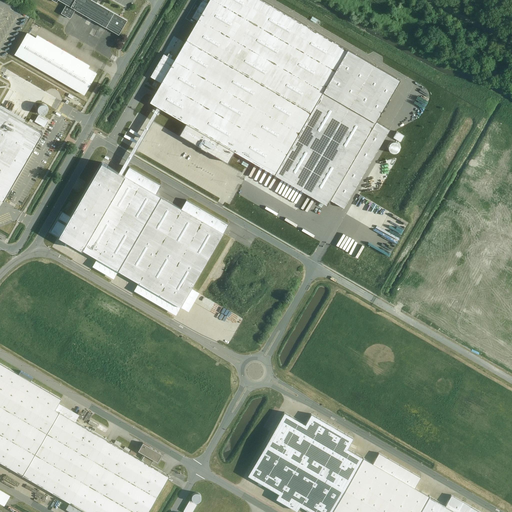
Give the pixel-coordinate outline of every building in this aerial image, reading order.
[(75,9),(119,35),(128,19),(97,1),(97,0),(53,0),(56,2),(57,0),(61,0),(66,3),(60,11),(70,17),(75,9)] [(348,53),(350,49),(265,0),(208,0),(208,2),(204,0),(202,0),(192,17),(197,20),(174,59),(164,53),(151,76),(161,82),(150,101),(187,122),(180,134),(228,162),(236,150),(278,174),(326,91),(348,53)] [(26,30),(13,52),(84,93),(97,71),(88,66),(89,64),(36,33),(35,35),(26,30)] [(398,81),(348,53),(326,91),(375,120),(398,81)] [(375,120),(326,91),(278,174),(330,204),(331,201),(377,122),(378,121),(375,120)] [(43,115),(47,112),(48,108),(46,105),(41,104),(38,107),(38,112),(40,114),(43,115)] [(0,107),(0,199),(3,201),(43,132),(0,107)] [(48,121),(38,115),(35,121),(45,127),(48,121)] [(388,129),(377,122),(331,201),(343,208),(388,129)] [(101,163),(58,237),(97,260),(92,268),(113,280),(118,272),(139,283),(134,292),(176,316),(181,308),(189,312),(199,294),(191,289),(228,225),(186,201),(181,210),(156,195),(161,186),(130,168),(124,177),(101,163)] [(59,397),(0,362),(0,460),(21,472),(57,410),(74,420),(78,413),(57,401),(59,397)] [(74,420),(57,410),(21,472),(70,500),(105,438),(74,420)] [(306,423),(284,410),(247,473),(279,491),(275,498),(296,510),(300,503),(314,511),(328,511),(361,455),(347,447),(345,446),(351,436),(312,413),(306,423)] [(140,458),(105,438),(70,500),(90,511),(146,511),(169,475),(149,464),(153,457),(157,460),(162,452),(143,441),(139,449),(144,452),(140,458)] [(373,462),(361,455),(328,511),(420,511),(430,495),(414,486),(420,476),(379,452),(373,462)] [(10,495),(0,488),(0,501),(4,505),(10,495)] [(430,495),(420,511),(481,511),(451,495),(446,504),(430,495)] [(190,500),(184,511),(185,511),(192,511),(197,505),(190,500)]
